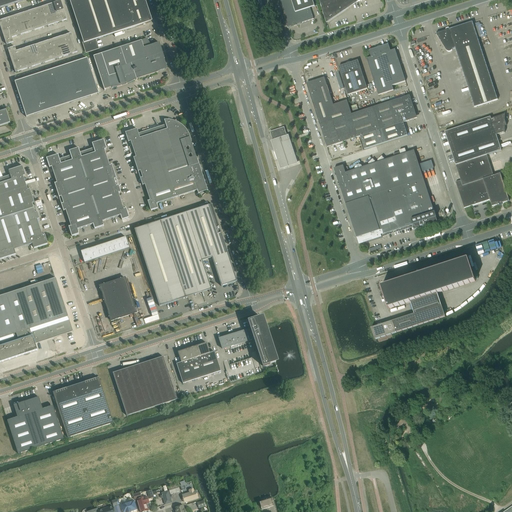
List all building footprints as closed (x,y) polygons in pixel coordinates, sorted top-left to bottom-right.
[(0,0),(0,8),(27,0),(0,0)] [(145,7),(142,0),(69,0),(87,53),(97,49),(94,41),(150,22),(145,7)] [(265,13),(261,0),(250,0),(256,17),(260,16),(259,15),(265,13)] [(310,8),(315,6),(312,0),(284,0),(279,2),(288,27),(313,19),(310,8)] [(319,0),(322,8),(321,8),(326,23),(348,8),(347,5),(363,0),(319,0)] [(12,38),(53,25),(67,20),(61,1),(1,21),(0,21),(0,25),(6,45),(9,44),(14,43),(12,38)] [(472,22),(449,30),(436,34),(446,50),(446,51),(447,51),(448,52),(449,52),(450,52),(451,51),(452,50),(452,49),(455,48),(474,107),(498,100),(472,22)] [(77,53),(74,43),(71,34),(16,52),(15,47),(10,49),(8,50),(15,73),(18,72),(77,53)] [(163,64),(163,63),(164,62),(163,60),(165,59),(159,43),(149,46),(147,40),(94,57),(105,91),(105,90),(119,85),(121,85),(121,84),(126,83),(128,83),(158,73),(157,71),(160,71),(160,70),(160,69),(161,69),(162,68),(163,68),(164,66),(163,66),(163,65),(163,64)] [(388,44),(381,47),(381,46),(380,46),(379,46),(378,46),(378,47),(377,47),(376,48),(376,49),(369,51),(371,57),(367,59),(375,86),(378,95),(393,91),(392,86),(405,82),(395,50),(390,51),(388,44)] [(99,94),(87,59),(15,82),(26,118),(27,118),(26,115),(37,112),(37,113),(51,109),(51,107),(62,103),(73,100),(73,102),(87,97),(87,95),(97,92),(98,94),(99,94)] [(347,63),(346,63),(346,64),(345,65),(339,67),(348,95),(367,89),(358,60),(351,63),(351,62),(350,62),(349,62),(348,62),(347,63)] [(413,112),(414,110),(410,95),(351,114),(347,101),(333,105),(324,78),(314,81),(313,83),(312,83),(312,85),(311,87),(309,89),(310,90),(309,92),(324,139),(326,140),(326,142),(328,142),(331,143),(332,145),(333,144),(335,145),(360,137),(364,150),(407,135),(403,123),(409,121),(410,119),(411,119),(412,117),(413,115),(414,113),(413,112)] [(0,126),(10,123),(6,110),(0,111),(0,126)] [(509,201),(500,173),(493,176),(487,155),(501,150),(496,135),(505,132),(505,133),(505,126),(507,126),(505,120),(505,114),(504,114),(504,115),(491,119),(490,117),(445,132),(461,181),(456,182),(464,208),(490,200),(492,207),(499,204),(499,205),(500,205),(502,205),(503,204),(502,203),(509,201)] [(187,144),(191,142),(192,142),(190,137),(190,136),(189,135),(188,133),(188,132),(187,131),(186,129),(185,128),(184,127),(183,127),(181,125),(179,124),(178,123),(177,123),(176,122),(174,121),(173,121),(171,121),(170,121),(169,120),(167,120),(166,120),(164,121),(166,125),(138,134),(138,131),(137,129),(126,133),(125,133),(128,143),(129,143),(129,142),(131,142),(136,158),(134,158),(133,158),(138,172),(140,171),(142,178),(140,179),(143,186),(145,185),(150,201),(148,202),(148,201),(151,211),(158,209),(156,204),(197,191),(198,193),(207,190),(207,191),(207,190),(197,160),(193,162),(187,144)] [(284,127),(270,132),(273,141),(287,137),(287,136),(284,127)] [(288,135),(271,140),(280,169),(298,164),(288,135)] [(69,227),(72,237),(79,234),(77,230),(93,225),(95,229),(104,226),(103,222),(120,216),(122,220),(129,218),(126,208),(126,209),(124,209),(119,194),(121,193),(119,186),(118,186),(116,187),(114,180),(116,179),(117,179),(112,165),(110,166),(105,150),(106,150),(107,150),(104,140),(103,140),(92,144),(94,148),(80,153),(79,148),(69,151),(71,156),(60,159),(58,155),(47,159),(47,158),(46,159),(50,168),(52,167),(57,183),(55,184),(59,198),(60,198),(59,198),(61,197),(64,204),(62,204),(61,204),(64,212),(64,211),(66,211),(71,227),(69,227)] [(346,173),(343,166),(334,169),(359,245),(382,237),(381,235),(413,225),(414,230),(437,222),(436,219),(414,150),(346,173)] [(420,163),(421,171),(434,169),(432,161),(420,163)] [(0,259),(16,255),(15,250),(32,244),(34,249),(48,244),(48,245),(45,235),(44,235),(43,236),(37,220),(39,219),(39,220),(40,219),(37,212),(35,213),(32,204),(34,203),(34,204),(35,203),(30,189),(28,190),(23,177),(25,176),(26,176),(23,166),(22,166),(22,167),(9,171),(9,173),(10,176),(0,178),(0,259)] [(187,214),(187,213),(134,230),(147,269),(149,268),(160,303),(158,303),(159,307),(178,301),(175,291),(209,280),(202,261),(212,258),(221,287),(236,282),(229,263),(231,263),(212,205),(206,207),(206,208),(187,214)] [(126,237),(81,252),(85,263),(130,249),(126,237)] [(414,314),(377,326),(371,328),(375,340),(445,317),(437,293),(475,281),(468,259),(381,287),(389,309),(410,302),(414,314)] [(125,278),(100,287),(111,321),(136,313),(125,278)] [(56,279),(0,296),(0,342),(1,346),(0,346),(0,362),(38,351),(35,344),(73,332),(56,279)] [(248,322),(251,329),(247,330),(219,339),(222,350),(251,341),(254,339),(263,367),(276,363),(261,318),(248,322)] [(220,372),(221,372),(214,352),(210,354),(206,343),(205,344),(198,348),(197,346),(196,347),(189,350),(188,349),(187,350),(180,353),(179,352),(178,352),(181,363),(176,364),(183,384),(184,384),(183,384),(220,372)] [(161,358),(124,370),(122,371),(120,372),(119,374),(117,376),(116,380),(116,382),(117,384),(127,414),(126,414),(127,416),(129,416),(129,415),(169,402),(170,402),(171,401),(172,400),(173,399),(174,398),(174,397),(174,396),(174,395),(174,394),(174,393),(174,392),(163,359),(164,359),(163,357),(161,358)] [(113,423),(99,378),(85,383),(76,386),(76,385),(75,386),(76,387),(67,389),(67,388),(53,393),(68,438),(113,423)] [(24,402),(24,403),(18,405),(18,404),(14,406),(18,420),(8,423),(18,454),(64,439),(54,409),(44,412),(39,398),(24,402)] [(422,407),(424,411),(429,408),(430,409),(430,408),(432,407),(430,403),(426,405),(426,404),(425,404),(426,405),(422,407)] [(414,445),(407,432),(402,435),(410,447),(414,445)] [(184,502),(186,505),(197,502),(197,503),(206,500),(196,479),(193,475),(192,475),(191,475),(190,475),(189,475),(178,479),(180,486),(183,496),(182,496),(183,496),(182,497),(182,498),(183,500),(184,501),(184,502)] [(152,492),(157,508),(165,505),(172,503),(169,495),(168,491),(167,487),(156,491),(152,492)] [(135,501),(138,511),(148,511),(152,511),(151,510),(157,508),(152,492),(151,488),(133,494),(135,501)] [(114,507),(115,511),(138,511),(135,501),(133,494),(115,499),(117,505),(118,506),(114,507)] [(98,509),(98,511),(115,511),(114,507),(118,506),(117,505),(115,499),(107,502),(96,505),(96,507),(98,509)] [(259,503),(262,510),(273,506),(272,502),(274,502),(273,499),(259,503)] [(197,502),(186,505),(183,506),(174,509),(173,511),(209,511),(208,503),(206,500),(197,503),(197,502)]
